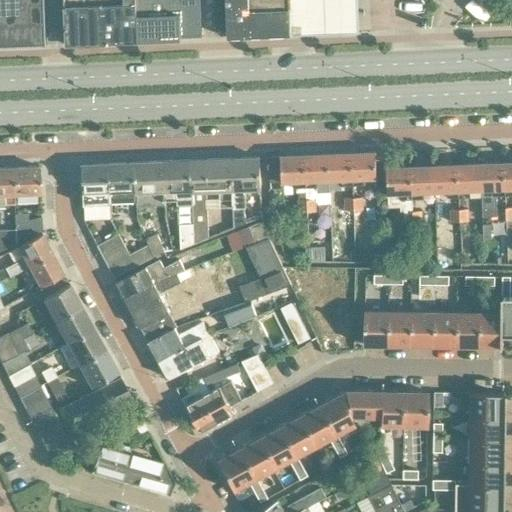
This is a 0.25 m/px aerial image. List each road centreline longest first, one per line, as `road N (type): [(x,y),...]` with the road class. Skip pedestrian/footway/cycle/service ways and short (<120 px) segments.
road 1 (secondary): [(511,59),(0,80)]
road 2 (secondary): [(0,112),(511,91)]
road 3 (residential): [(58,148),(511,130)]
road 4 (residential): [(185,454),(341,367),(511,369)]
road 5 (residential): [(58,148),(60,223),(185,454)]
